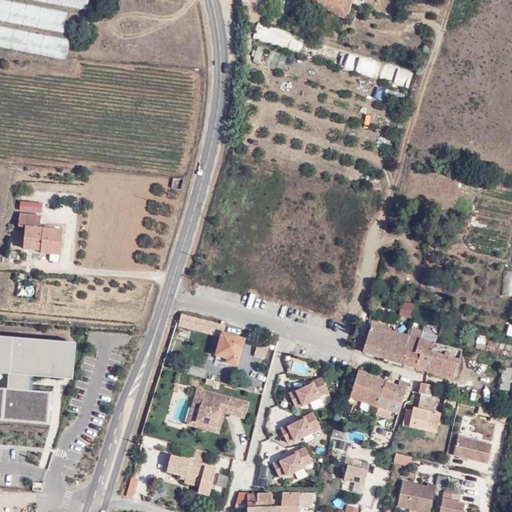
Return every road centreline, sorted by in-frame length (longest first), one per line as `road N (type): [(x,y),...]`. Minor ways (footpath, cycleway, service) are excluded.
road 1 (secondary): [(171,296),(225,86),(214,0)]
road 2 (secondary): [(106,499),(171,296)]
road 3 (residential): [(171,296),(352,354)]
